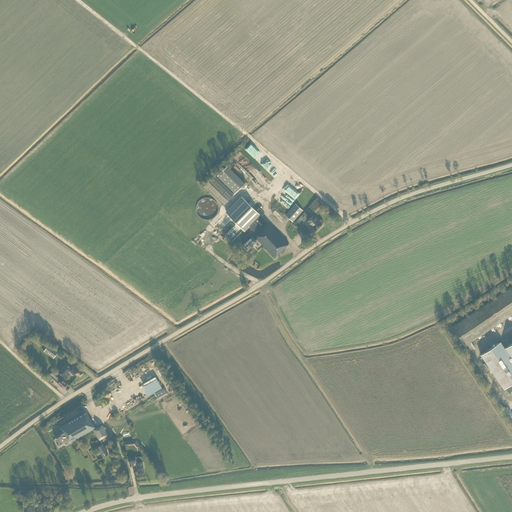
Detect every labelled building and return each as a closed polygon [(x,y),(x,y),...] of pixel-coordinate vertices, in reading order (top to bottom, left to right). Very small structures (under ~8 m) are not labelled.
[(235,194),(245,183),(227,166),(217,176),(235,194)] [(223,206),(233,195),(214,176),(203,186),(223,206)] [(279,191),(283,195),(289,188),(286,184),(279,191)] [(252,207),(242,197),(214,225),(231,243),(248,226),(256,233),(254,236),(253,235),(252,237),(252,236),(251,237),(248,234),(245,237),(248,240),(242,245),(247,250),(257,241),(256,240),(257,239),(275,257),(288,243),(261,216),(264,213),(255,204),(252,207)] [(293,222),(303,210),(295,203),(285,215),(293,222)] [(315,231),(322,225),(318,220),(319,220),(314,214),(306,222),(315,231)] [(464,346),(511,314),(511,286),(451,327),(464,346)] [(511,343),(503,349),(499,343),(481,356),(507,394),(511,390),(511,343)] [(53,358),(58,351),(48,344),(43,351),(53,358)] [(79,369),(79,368),(75,365),(72,368),(66,363),(58,373),(64,378),(69,372),(74,375),(74,374),(77,376),(78,375),(80,377),(83,373),(79,369)] [(63,388),(67,384),(58,376),(54,380),(58,383),(63,388)] [(136,399),(138,398),(132,385),(129,387),(136,399)] [(95,429),(86,412),(59,427),(62,432),(59,433),(60,434),(55,437),(55,438),(57,442),(57,443),(57,444),(58,446),(59,446),(63,444),(64,445),(71,441),(71,442),(93,429),(99,440),(108,435),(102,425),(95,429)] [(103,457),(108,454),(103,444),(97,447),(103,457)] [(137,471),(136,472),(136,475),(137,476),(138,475),(138,476),(144,475),(143,468),(144,468),(144,461),(143,461),(143,458),(141,456),(128,458),(129,463),(136,462),(137,468),(138,471),(137,471)]
